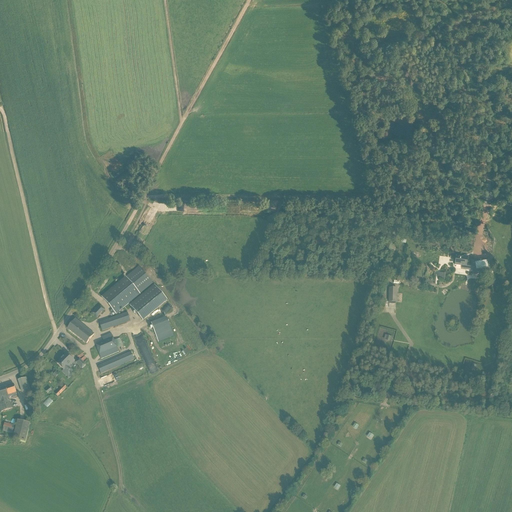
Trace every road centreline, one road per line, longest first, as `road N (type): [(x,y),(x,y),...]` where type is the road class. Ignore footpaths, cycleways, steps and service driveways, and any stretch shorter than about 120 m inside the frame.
road 1 (track): [(511,196),(143,196)]
road 2 (unclassified): [(0,378),(46,348),(148,186)]
road 3 (track): [(0,106),(55,335)]
road 4 (track): [(249,0),(148,186)]
road 5 (track): [(165,0),(181,123)]
